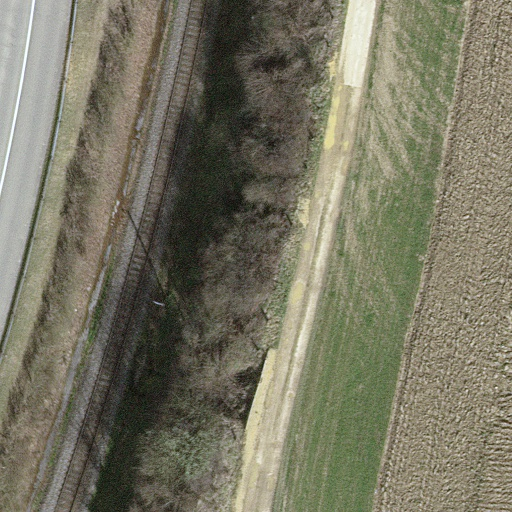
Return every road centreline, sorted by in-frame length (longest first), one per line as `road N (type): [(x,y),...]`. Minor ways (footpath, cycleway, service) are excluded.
road 1 (track): [(358,0),(344,101),(256,511)]
road 2 (tertiary): [(0,185),(31,0)]
